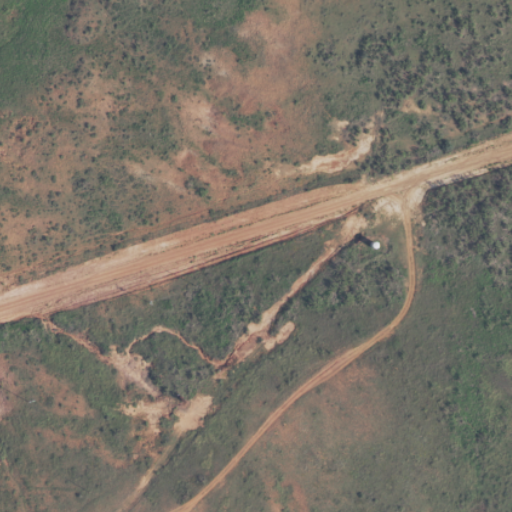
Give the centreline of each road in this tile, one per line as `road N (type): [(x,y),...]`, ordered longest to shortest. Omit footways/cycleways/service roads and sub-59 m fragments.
road 1 (track): [(440,395),(445,343),(363,369),(302,410),(227,511),(353,472),(440,395)]
road 2 (track): [(511,179),(441,200),(427,221),(0,341)]
road 3 (track): [(445,343),(454,310),(427,221)]
